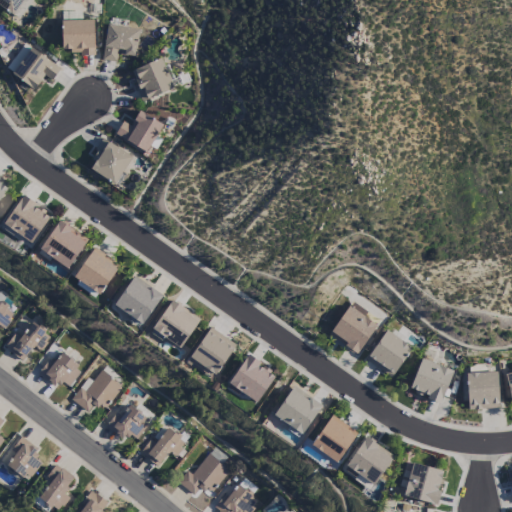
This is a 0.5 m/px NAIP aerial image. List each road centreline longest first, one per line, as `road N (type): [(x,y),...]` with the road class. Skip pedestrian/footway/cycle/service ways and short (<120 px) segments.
road 1 (residential): [(511,443),(454,444),(378,412),(0,134)]
road 2 (residential): [(0,380),(113,468)]
